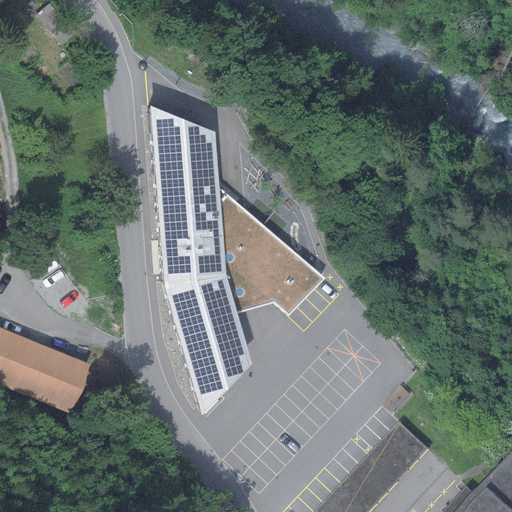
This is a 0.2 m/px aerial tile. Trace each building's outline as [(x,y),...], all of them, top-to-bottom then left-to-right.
[(162,282),(200,414),(250,362),(236,314),(224,274),(218,188),(214,132),(149,106),(162,282)] [(324,279),(218,188),(224,274),(236,314),(257,308),(273,303),(288,316),(324,279)] [(89,365),(0,328),(0,385),(69,414),(89,365)] [(403,423),(318,511),(374,511),(432,451),(403,423)] [(511,511),(511,465),(469,511),(468,511),(511,511)]
